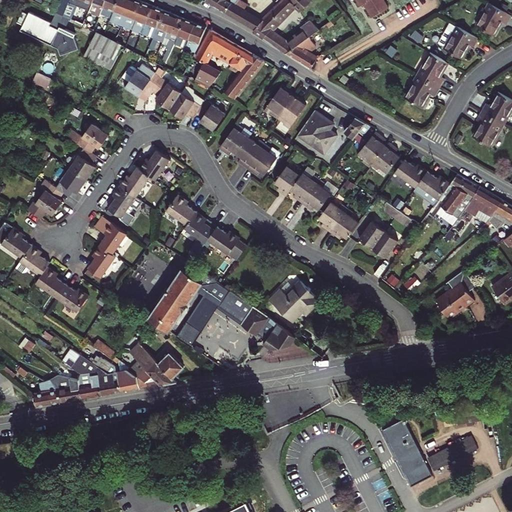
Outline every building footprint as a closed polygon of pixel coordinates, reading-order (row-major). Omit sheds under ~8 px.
[(92,1),(92,0),(61,0),(57,12),(64,14),(76,20),(83,6),(90,9),(92,1)] [(111,17),(114,10),(117,0),(105,0),(103,6),(101,12),(111,17)] [(117,0),(114,10),(125,14),(130,0),(117,0)] [(133,25),(134,24),(143,2),(138,0),(130,0),(125,14),(123,21),(133,25)] [(205,0),(215,6),(225,12),(232,0),(205,0)] [(236,6),(238,2),(235,1),(235,0),(232,0),(225,12),(232,16),(240,20),(245,12),(245,11),(236,6)] [(264,38),(271,30),(274,27),(295,5),(300,10),(310,0),(281,0),(274,7),(262,21),(255,29),(253,31),(258,34),(264,38)] [(357,0),(361,6),(365,3),(373,17),(389,7),(384,0),(357,0)] [(143,2),(134,24),(144,27),(153,6),(148,4),(143,2)] [(247,7),(238,2),(236,6),(245,11),(247,7)] [(511,15),(489,2),(476,25),(494,35),(502,21),(507,24),(509,20),(511,15)] [(153,6),(144,27),(155,31),(157,26),(164,10),(161,9),(158,7),(153,6)] [(76,32),(60,25),(59,27),(55,26),(50,24),(51,21),(29,10),(28,13),(23,24),(21,29),(58,47),(61,54),(79,47),(74,35),(76,32)] [(164,10),(157,26),(168,31),(174,14),(169,12),(164,10)] [(23,24),(28,13),(23,11),(18,21),(23,24)] [(245,12),(240,20),(255,29),(262,21),(245,12)] [(167,61),(175,43),(185,18),(180,16),(174,14),(168,31),(165,36),(170,39),(167,47),(168,47),(162,59),(167,61)] [(185,18),(175,43),(185,47),(186,45),(195,22),(190,20),(185,18)] [(279,35),(272,43),(286,53),(310,36),(320,28),(311,19),(301,27),(303,29),(287,40),(279,35)] [(186,45),(185,47),(195,51),(200,43),(206,27),(201,24),(195,22),(186,45)] [(479,38),(451,22),(439,43),(446,46),(445,48),(462,58),(470,45),(472,46),(474,47),(479,38)] [(231,41),(211,28),(196,57),(207,63),(218,46),(221,48),(217,54),(232,63),(228,71),(226,70),(225,72),(234,78),(252,53),(231,41)] [(115,40),(104,34),(97,30),(85,55),(111,69),(124,45),(115,40)] [(279,35),(271,30),(264,38),(272,43),(279,35)] [(151,41),(140,36),(136,46),(147,51),(151,41)] [(317,47),(310,36),(286,53),(298,61),(310,68),(317,58),(308,53),(317,47)] [(152,48),(150,53),(156,56),(159,50),(152,48)] [(256,56),(252,53),(234,78),(225,72),(222,71),(211,85),(222,92),(225,89),(236,98),(263,61),(260,59),(256,56)] [(445,79),(440,76),(448,63),(431,53),(418,75),(440,88),(443,83),(445,79)] [(130,91),(133,91),(139,96),(143,90),(150,95),(152,92),(154,89),(161,77),(142,64),(138,70),(132,66),(129,67),(120,82),(128,88),(128,90),(130,91)] [(222,71),(209,65),(206,65),(203,65),(196,80),(210,87),(211,85),(222,71)] [(44,75),(37,72),(35,77),(49,83),(51,78),(44,75)] [(440,88),(418,75),(406,97),(423,107),(430,93),(435,96),(438,92),(440,88)] [(161,77),(154,89),(161,93),(159,96),(157,99),(164,104),(165,106),(167,108),(169,107),(170,108),(181,91),(161,77)] [(181,91),(202,105),(205,100),(194,93),(195,91),(186,85),(181,91)] [(265,109),(271,114),(272,113),(278,117),(294,95),(288,90),(282,86),(265,109)] [(139,96),(146,100),(150,95),(143,90),(139,96)] [(181,91),(170,108),(172,109),(172,111),(174,113),(177,112),(184,117),(187,114),(189,112),(194,115),(197,112),(199,109),(202,105),(181,91)] [(482,112),(503,124),(511,108),(511,99),(499,92),(491,105),(489,104),(487,103),(482,112)] [(300,99),(294,95),(278,117),(285,122),(284,123),(290,127),(307,104),(300,99)] [(201,120),(208,125),(208,127),(211,128),(213,128),(214,129),(226,112),(206,99),(205,100),(202,105),(199,109),(205,114),(203,116),(201,120)] [(315,109),(297,134),(324,152),(337,134),(329,129),(321,124),(326,117),(320,113),(315,109)] [(490,146),(503,124),(482,112),(479,116),(477,120),(481,123),(473,136),(490,146)] [(329,129),(333,122),(326,117),(321,124),(329,129)] [(100,148),(104,141),(106,141),(109,138),(108,136),(109,134),(92,123),(83,136),(73,129),(68,136),(85,148),(90,151),(94,145),(100,148)] [(237,153),(249,137),(242,132),(244,128),(237,123),(220,147),(229,154),(232,150),(237,153)] [(366,123),(359,132),(364,135),(371,125),(366,123)] [(368,141),(365,146),(364,147),(358,154),(364,159),(367,156),(374,162),(387,145),(382,141),(385,138),(381,134),(376,131),(368,141)] [(358,133),(354,138),(365,146),(368,141),(358,133)] [(249,168),(266,144),(259,139),(257,142),(249,137),(237,153),(243,157),(239,161),(249,168)] [(389,142),(387,145),(374,162),(372,165),(378,169),(380,166),(387,172),(400,156),(396,152),(398,149),(394,145),(389,142)] [(266,174),(278,157),(270,151),(272,148),(266,144),(249,168),(258,174),(261,170),(266,174)] [(92,176),(91,173),(96,166),(91,162),(96,155),(90,151),(85,148),(71,168),(87,179),(88,178),(91,178),(92,176)] [(148,157),(141,168),(152,175),(157,178),(171,158),(158,149),(151,159),(148,157)] [(415,166),(405,159),(396,171),(417,186),(428,170),(423,166),(417,162),(415,166)] [(291,189),(304,171),(298,167),(295,171),(287,165),(275,182),(280,185),(278,189),(286,195),(291,189)] [(137,196),(152,175),(141,168),(138,166),(131,176),(129,174),(121,185),(137,196)] [(65,192),(68,195),(73,188),(78,192),(83,184),(86,184),(87,183),(87,180),(87,179),(71,168),(57,187),(62,190),(65,192)] [(438,177),(428,170),(417,186),(414,190),(435,205),(451,183),(446,179),(440,175),(438,177)] [(312,177),(304,171),(291,189),(296,192),(294,196),(303,202),(320,179),(314,174),(312,177)] [(471,194),(476,185),(467,180),(457,174),(451,182),(456,185),(471,194)] [(326,183),(320,179),(303,202),(311,209),(314,205),(320,209),(332,192),(324,186),(326,183)] [(33,200),(27,208),(31,211),(41,218),(47,209),(54,214),(55,213),(57,213),(58,210),(58,208),(63,201),(60,198),(58,197),(62,190),(57,187),(51,183),(37,202),(33,200)] [(142,200),(137,196),(121,185),(114,195),(116,197),(109,207),(121,216),(119,219),(128,226),(135,217),(130,213),(135,207),(136,208),(142,200)] [(456,185),(442,205),(450,211),(457,216),(463,210),(473,197),(479,187),(476,185),(471,194),(456,185)] [(492,215),(502,199),(491,193),(479,187),(473,197),(463,210),(473,215),(477,207),(492,215)] [(188,224),(198,211),(187,203),(189,201),(179,193),(167,209),(188,224)] [(511,204),(502,199),(492,215),(489,220),(496,228),(501,223),(503,225),(505,223),(511,226),(511,204)] [(331,232),(346,211),(331,201),(319,217),(324,221),(321,225),(331,232)] [(400,210),(388,201),(386,204),(385,211),(395,217),(400,210)] [(412,218),(400,210),(395,217),(404,224),(411,222),(412,218)] [(188,224),(186,227),(206,241),(208,239),(218,226),(198,211),(188,224)] [(360,221),(346,211),(331,232),(340,239),(343,235),(348,238),(350,236),(360,221)] [(128,232),(103,214),(95,226),(107,234),(100,245),(113,253),(128,232)] [(468,222),(460,216),(437,247),(444,252),(448,246),(450,247),(468,222)] [(360,238),(367,243),(367,245),(369,247),(372,246),(373,247),(385,230),(372,220),(360,238)] [(0,228),(0,246),(3,243),(22,257),(32,243),(22,237),(24,234),(5,221),(0,228)] [(218,226),(208,239),(238,259),(248,245),(239,239),(241,237),(230,229),(228,232),(218,226)] [(398,240),(385,230),(373,247),(374,248),(374,250),(376,251),(378,251),(386,257),(398,240)] [(43,251),(32,243),(22,257),(16,266),(23,271),(27,265),(41,274),(47,265),(51,261),(40,254),(43,251)] [(96,256),(89,267),(102,276),(116,255),(113,253),(100,245),(93,254),(96,256)] [(57,276),(58,273),(47,265),(41,274),(37,281),(58,296),(67,283),(57,276)] [(259,334),(260,333),(268,338),(266,342),(273,347),(291,344),(296,336),(224,284),(221,282),(199,268),(196,273),(198,275),(197,276),(184,268),(150,317),(160,324),(169,330),(170,331),(198,291),(205,295),(220,305),(245,321),(243,324),(259,334)] [(465,269),(449,281),(454,287),(436,300),(450,317),(475,298),(469,291),(467,288),(474,282),(465,269)] [(511,271),(493,286),(504,302),(511,295),(511,271)] [(281,288),(271,298),(294,320),(304,310),(307,312),(321,299),(301,279),(287,293),(281,288)] [(467,288),(469,291),(477,285),(474,282),(467,288)] [(67,283),(58,296),(79,310),(90,295),(78,287),(76,289),(67,283)] [(220,305),(205,295),(188,321),(202,331),(220,305)] [(428,319),(424,316),(420,321),(425,324),(428,319)] [(202,331),(188,321),(177,336),(191,346),(202,331)] [(160,324),(156,328),(165,336),(169,330),(160,324)] [(141,343),(148,350),(154,343),(147,336),(141,343)] [(29,339),(23,348),(28,352),(35,343),(29,339)] [(129,369),(152,384),(179,380),(175,377),(158,360),(148,350),(141,343),(140,342),(131,351),(144,366),(140,370),(132,365),(130,367),(129,369)] [(194,343),(192,346),(200,352),(203,349),(194,343)] [(99,348),(104,352),(114,359),(116,356),(102,345),(99,348)] [(86,348),(82,354),(106,371),(114,359),(104,352),(100,357),(86,348)] [(158,360),(175,377),(186,365),(171,351),(162,360),(160,358),(158,360)] [(102,393),(121,390),(119,379),(115,380),(114,372),(108,372),(106,371),(82,354),(73,367),(81,373),(99,371),(102,393)] [(119,379),(121,390),(141,386),(152,384),(129,369),(130,367),(120,358),(121,370),(114,372),(115,380),(119,379)] [(29,370),(22,365),(18,370),(25,375),(29,370)] [(79,379),(82,396),(102,393),(99,371),(81,373),(79,379)] [(57,389),(59,388),(61,400),(82,396),(79,379),(71,377),(59,374),(51,379),(52,381),(57,389)] [(34,394),(37,406),(61,402),(61,400),(59,388),(57,389),(52,381),(50,382),(49,380),(45,381),(38,383),(39,388),(46,387),(47,391),(34,393),(34,394)] [(39,388),(38,383),(33,384),(34,393),(47,391),(46,387),(39,388)] [(475,425),(474,422),(484,420),(481,403),(455,406),(458,425),(467,423),(468,426),(475,425)] [(412,484),(413,486),(433,475),(405,418),(384,429),(404,469),(411,471),(408,477),(407,479),(409,483),(412,484)] [(472,436),(451,447),(456,457),(445,462),(440,452),(429,457),(435,470),(479,449),(472,436)] [(11,442),(0,444),(3,457),(13,455),(11,442)] [(451,447),(440,452),(445,462),(456,457),(451,447)] [(252,511),(248,502),(226,511),(252,511)]
